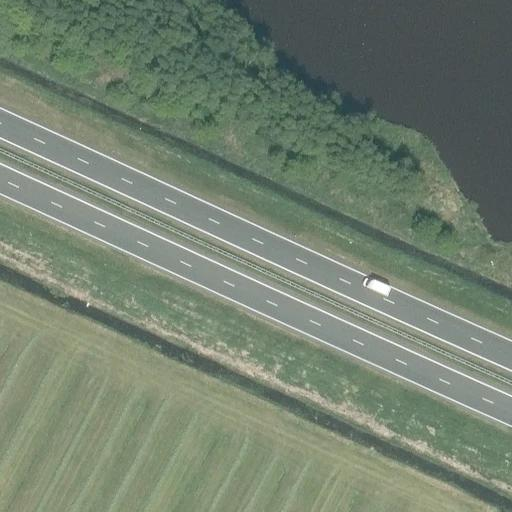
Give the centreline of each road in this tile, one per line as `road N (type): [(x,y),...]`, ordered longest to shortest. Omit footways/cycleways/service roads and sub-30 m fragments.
road 1 (trunk): [(0,181),(511,412)]
road 2 (trunk): [(511,356),(0,126)]
